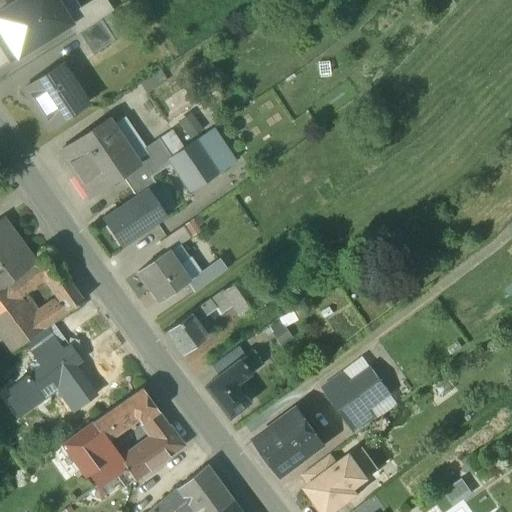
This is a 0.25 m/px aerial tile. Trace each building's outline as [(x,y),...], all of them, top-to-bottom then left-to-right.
[(54,0),(19,0),(0,12),(0,30),(5,38),(0,41),(0,48),(9,62),(69,24),(66,18),(54,0)] [(113,11),(106,0),(94,0),(66,18),(69,24),(76,34),(80,32),(101,19),(113,11)] [(101,19),(80,32),(93,53),(114,40),(101,19)] [(62,64),(25,89),(50,127),(82,106),(67,83),(73,79),(62,64)] [(159,70),(139,83),(146,94),(166,81),(159,70)] [(180,143),(202,132),(192,112),(170,122),(180,143)] [(107,120),(61,151),(91,196),(111,182),(114,185),(125,178),(122,175),(137,164),(136,163),(107,120)] [(171,155),(168,157),(169,158),(192,191),(234,162),(211,128),(171,155)] [(159,138),(144,148),(149,154),(136,163),(137,164),(122,175),(125,178),(129,185),(169,158),(168,157),(171,155),(159,138)] [(146,188),(101,219),(120,247),(165,216),(146,188)] [(3,219),(0,221),(0,289),(10,282),(36,263),(3,219)] [(183,228),(160,244),(166,253),(167,252),(179,244),(180,245),(190,238),(183,228)] [(180,245),(179,244),(167,252),(177,267),(189,259),(180,245)] [(166,253),(137,272),(158,302),(188,282),(177,267),(167,252),(166,253)] [(36,263),(10,282),(21,296),(26,293),(47,277),(51,282),(63,272),(50,253),(36,263)] [(84,301),(63,272),(51,282),(62,297),(39,314),(33,304),(0,327),(0,332),(13,350),(70,309),(71,310),(84,301)] [(241,278),(222,291),(228,301),(229,301),(240,317),(259,304),(241,278)] [(0,289),(0,327),(33,304),(26,293),(21,296),(10,282),(0,289)] [(222,291),(207,302),(213,312),(228,301),(222,291)] [(207,302),(190,315),(196,324),(213,312),(207,302)] [(190,315),(165,332),(182,356),(207,338),(196,324),(190,315)] [(48,327),(26,343),(36,358),(58,342),(48,327)] [(58,342),(36,358),(42,365),(9,388),(14,394),(8,399),(19,414),(57,387),(73,409),(95,393),(74,363),(80,359),(77,353),(78,352),(79,350),(79,348),(78,346),(76,344),(75,344),(73,343),(71,344),(64,349),(58,342)] [(236,347),(210,366),(219,376),(239,361),(240,361),(244,358),(236,347)] [(244,358),(240,361),(249,374),(261,365),(251,352),(244,358)] [(219,376),(206,386),(229,417),(248,403),(234,385),(249,374),(240,361),(239,361),(219,376)] [(349,382),(342,372),(321,388),(356,435),(377,420),(370,410),(391,395),(370,367),(349,382)] [(142,387),(92,421),(105,438),(106,437),(137,416),(141,423),(142,423),(151,436),(167,425),(158,412),(159,411),(142,387)] [(297,409),(255,440),(281,475),(323,444),(297,409)] [(92,421),(62,441),(85,473),(88,471),(98,485),(115,474),(125,467),(119,458),(121,457),(115,450),(106,437),(105,438),(92,421)] [(121,457),(119,458),(125,467),(134,480),(184,445),(169,423),(167,425),(151,436),(121,457)] [(330,454),(302,475),(309,486),(338,464),(330,454)] [(309,486),(306,488),(323,511),(330,511),(355,494),(352,489),(366,478),(349,456),(338,464),(309,486)] [(203,466),(163,501),(171,511),(194,511),(203,505),(208,511),(215,511),(224,506),(231,500),(203,466)] [(125,467),(115,474),(124,487),(134,480),(125,467)] [(461,481),(455,485),(447,491),(445,493),(454,505),(468,494),(470,493),(461,481)] [(445,488),(447,491),(455,485),(453,482),(445,488)] [(239,511),(231,500),(224,506),(215,511),(239,511)] [(171,511),(163,501),(149,511),(171,511)]
